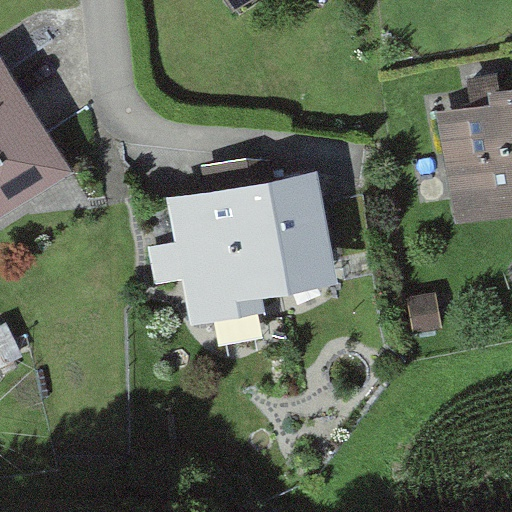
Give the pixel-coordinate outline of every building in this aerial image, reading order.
[(249,0),(229,0),(236,9),(249,0)] [(0,214),(75,169),(1,46),(0,46),(0,214)] [(491,93),(436,107),(456,221),(511,210),(511,77),(488,81),(491,93)] [(318,160),(170,190),(178,238),(149,245),(157,281),(185,274),(193,321),(268,306),(265,285),(338,273),(318,160)] [(437,289),(409,293),(415,330),(443,326),(437,289)] [(7,319),(0,322),(0,365),(24,354),(7,319)]
